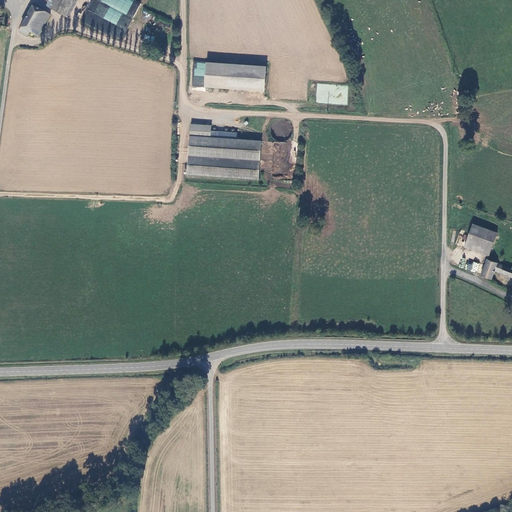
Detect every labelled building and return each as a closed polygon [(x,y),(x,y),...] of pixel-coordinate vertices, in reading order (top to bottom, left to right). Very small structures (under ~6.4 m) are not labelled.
[(52,10),(55,4),(56,0),(44,0),(42,5),(52,10)] [(73,0),(56,0),(55,4),(67,11),(73,0)] [(122,41),(140,2),(135,0),(91,0),(81,22),(122,41)] [(32,5),(18,32),(27,36),(29,31),(37,36),(49,14),(32,5)] [(266,67),(206,63),(205,88),(264,92),(266,67)] [(316,102),(330,103),(330,98),(327,98),(328,91),(317,90),(316,102)] [(211,127),(191,125),(187,176),(258,180),(261,142),(210,139),(211,127)] [(464,248),(489,256),(497,233),(473,224),(464,248)] [(494,271),(498,263),(488,258),(481,274),(491,279),(494,271)] [(467,270),(476,272),(479,263),(473,262),(472,265),(468,264),(467,270)] [(494,271),(501,274),(504,266),(498,263),(494,271)] [(511,268),(511,269),(504,266),(501,274),(511,278),(511,268)]
